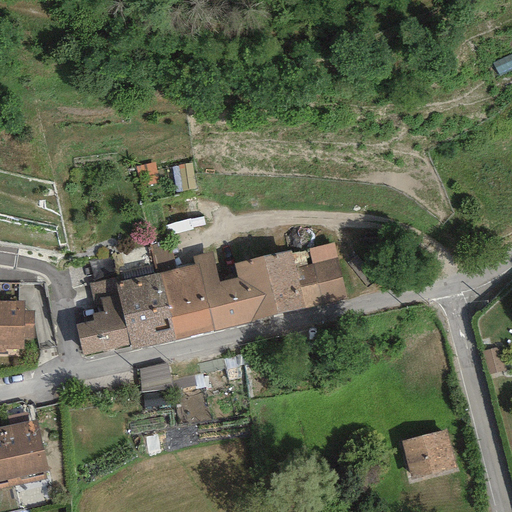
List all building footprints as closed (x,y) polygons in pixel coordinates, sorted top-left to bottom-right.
[(76,328),(82,362),(345,299),(337,261),(297,271),(293,251),(235,266),(238,280),(221,286),(212,264),(176,271),(158,275),(116,284),(117,296),(100,300),(105,321),(76,328)] [(0,301),(0,351),(25,347),(24,301),(0,301)] [(499,348),(481,352),(487,376),(505,371),(499,348)] [(142,388),(169,384),(166,363),(139,367),(142,388)] [(0,427),(0,485),(44,477),(33,421),(0,427)] [(446,434),(402,443),(409,479),(453,470),(446,434)]
